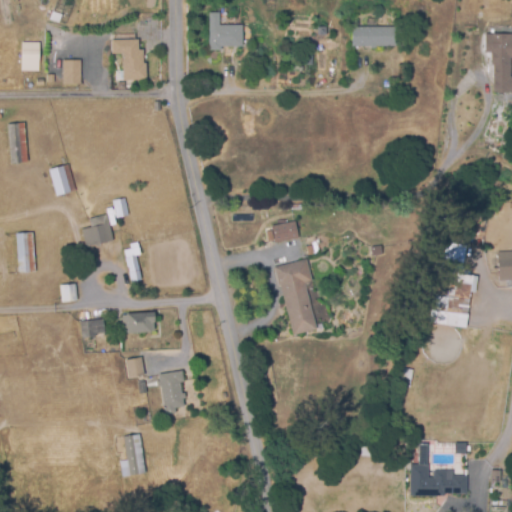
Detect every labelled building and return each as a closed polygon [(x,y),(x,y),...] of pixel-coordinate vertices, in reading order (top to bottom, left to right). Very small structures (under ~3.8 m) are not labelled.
[(222,49),(210,49),(210,11),(221,11),(221,24),(243,24),(243,45),(222,45),(222,49)] [(397,45),(352,44),(352,26),(397,26),(397,45)] [(511,91),(494,91),(494,64),(492,64),(492,51),(486,51),(486,33),(511,33),(511,91)] [(136,40),(110,40),(110,54),(121,53),(122,80),(143,79),(142,49),(136,49),(136,40)] [(39,71),(20,72),(21,44),(40,44),(39,71)] [(64,83),(63,59),(81,58),(81,83),(64,83)] [(12,163),(7,123),(24,121),(29,161),(12,163)] [(57,195),(50,167),(69,162),(76,190),(57,195)] [(118,218),(114,199),(124,197),(128,215),(118,218)] [(86,246),(82,227),(91,225),(89,217),(88,217),(87,217),(107,213),(113,240),(86,246)] [(278,241),(273,226),(295,220),(299,235),(278,241)] [(16,273),(15,266),(19,266),(17,232),(33,231),(37,271),(16,273)] [(132,282),(126,249),(132,248),(131,243),(138,241),(141,254),(137,255),(142,280),(132,282)] [(466,246),(463,269),(442,267),(446,243),(466,246)] [(373,255),(372,245),(382,244),(384,253),(373,255)] [(511,279),(499,281),(497,251),(511,250),(511,279)] [(294,334),(280,284),(279,285),(274,267),(308,258),(313,280),(306,282),(318,328),(294,334)] [(427,323),(465,328),(469,293),(473,293),(476,276),(455,274),(453,290),(448,290),(447,297),(435,296),(433,310),(429,310),(427,323)] [(64,302),(61,284),(74,282),(78,300),(64,302)] [(124,332),(123,313),(155,311),(156,323),(153,324),(154,331),(124,332)] [(84,339),(82,321),(104,318),(106,332),(97,333),(97,337),(84,339)] [(124,359),(139,357),(142,374),(127,377),(124,359)] [(166,413),(161,385),(169,384),(166,371),(183,368),(185,380),(181,381),(183,393),(185,392),(186,397),(183,398),(185,406),(176,407),(177,411),(166,413)] [(140,393),(139,380),(146,380),(147,392),(140,393)] [(123,476),(121,460),(127,459),(124,435),(142,433),(146,473),(123,476)] [(444,495),(411,494),(413,463),(421,463),(420,477),(434,477),(434,467),(448,467),(447,477),(450,477),(451,473),(467,474),(466,493),(444,492),(444,495)]
